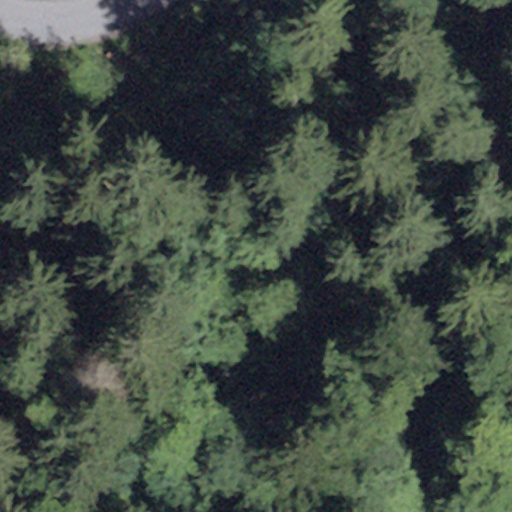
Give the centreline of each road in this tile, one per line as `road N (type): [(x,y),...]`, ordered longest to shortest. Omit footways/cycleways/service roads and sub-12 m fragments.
road 1 (track): [(0,147),(127,93),(258,0)]
road 2 (tertiary): [(138,0),(62,21),(0,20)]
